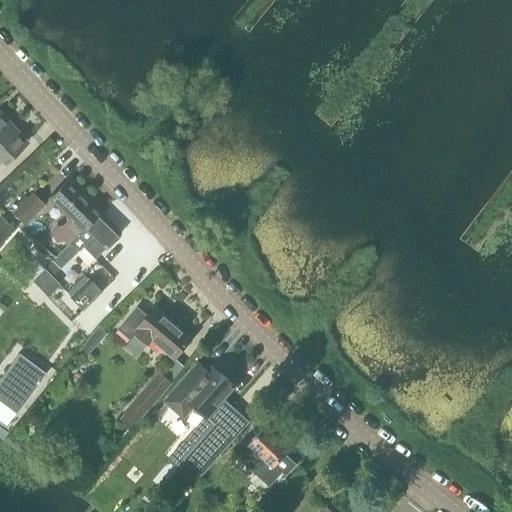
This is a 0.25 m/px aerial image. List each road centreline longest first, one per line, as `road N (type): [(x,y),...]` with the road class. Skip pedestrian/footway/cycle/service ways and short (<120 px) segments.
road 1 (unclassified): [(457,511),(328,403),(0,54)]
road 2 (unknown): [(157,225),(86,322),(72,321),(33,290)]
